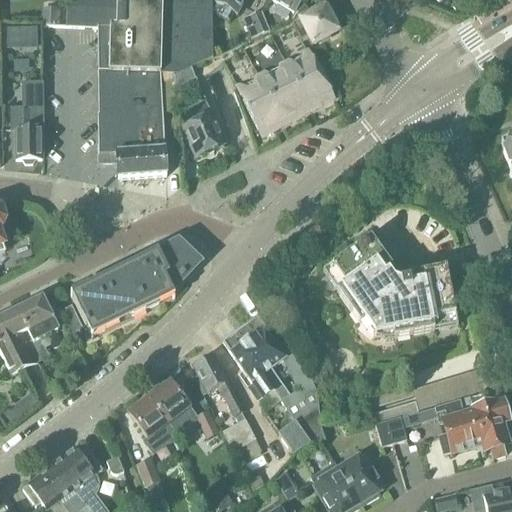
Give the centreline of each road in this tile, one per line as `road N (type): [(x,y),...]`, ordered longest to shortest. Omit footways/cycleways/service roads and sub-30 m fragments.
road 1 (secondary): [(0,476),(167,342),(244,254)]
road 2 (secondary): [(244,254),(328,165),(417,94)]
road 3 (secondary): [(511,304),(417,94)]
road 4 (unknown): [(76,201),(77,43)]
road 5 (residential): [(113,247),(179,220),(244,254)]
road 6 (residential): [(0,185),(76,201),(113,247)]
road 7 (residential): [(0,303),(113,247)]
road 8 (residential): [(395,511),(424,494),(511,475)]
road 9 (secondary): [(511,21),(453,52),(417,94)]
